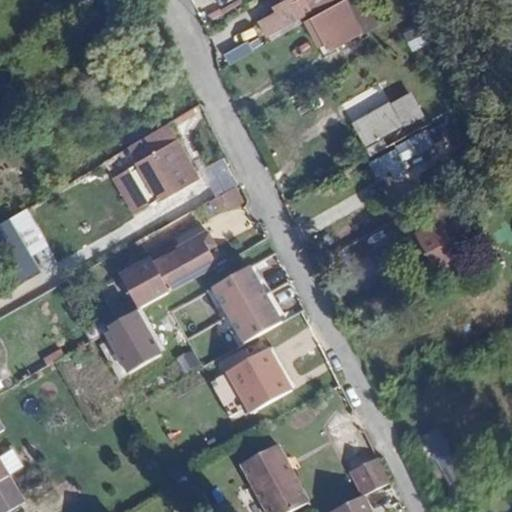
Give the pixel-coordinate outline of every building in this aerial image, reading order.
[(296,0),(277,11),(260,21),(267,33),(310,8),(305,0),(296,0)] [(305,0),(310,8),(324,0),(284,0),(274,6),(277,11),(296,0),(305,0)] [(333,19),(309,32),(322,56),(345,43),(333,19)] [(433,39),(423,20),(403,30),(413,49),(433,39)] [(253,48),(247,38),(223,52),(230,62),(253,48)] [(410,87),(353,119),(371,154),(387,145),(382,135),(392,130),(391,129),(424,111),(410,87)] [(198,174),(164,113),(126,137),(139,160),(129,167),(143,193),(149,202),(198,174)] [(426,126),(368,158),(376,174),(392,167),(396,176),(408,171),(401,159),(435,141),(426,126)] [(130,200),(143,193),(129,167),(116,174),(130,200)] [(1,212),(0,212),(0,249),(1,251),(19,240),(1,212)] [(440,227),(422,238),(431,255),(449,245),(440,227)] [(511,264),(511,231),(496,243),(511,264)] [(14,272),(33,261),(19,240),(1,251),(14,272)] [(120,276),(139,309),(190,279),(174,251),(153,264),(150,258),(120,276)] [(256,265),(217,288),(245,342),(288,320),(256,265)] [(162,354),(136,311),(109,327),(111,331),(106,334),(110,339),(100,344),(120,379),(162,354)] [(293,392),(270,350),(210,383),(232,419),(249,409),(253,415),(293,392)] [(465,475),(436,427),(420,437),(448,485),(465,475)] [(275,511),(304,496),(273,439),(235,460),(263,511),(275,511)] [(359,489),(383,476),(369,449),(345,463),(359,489)] [(0,482),(10,477),(25,469),(14,451),(0,460),(0,459),(0,482)] [(10,477),(0,482),(0,511),(10,511),(24,504),(10,477)] [(367,511),(355,491),(324,508),(325,511),(367,511)]
